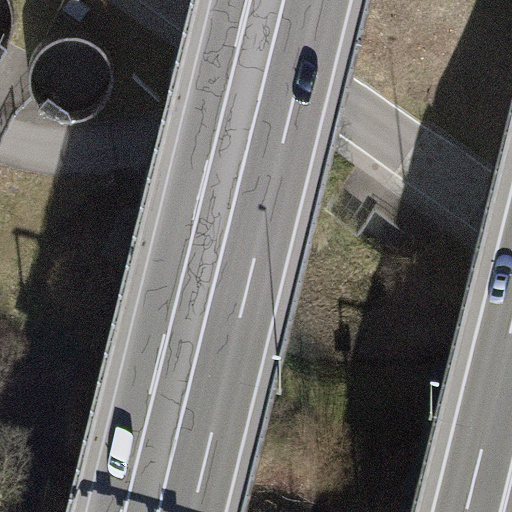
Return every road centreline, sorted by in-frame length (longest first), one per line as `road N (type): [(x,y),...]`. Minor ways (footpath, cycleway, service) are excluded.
road 1 (motorway): [(295,99),(194,511)]
road 2 (unclassified): [(199,0),(511,222)]
road 3 (motorway): [(467,511),(511,332)]
road 4 (track): [(0,259),(86,152)]
